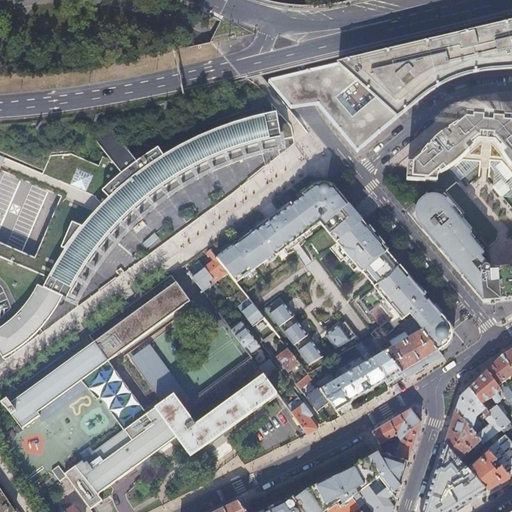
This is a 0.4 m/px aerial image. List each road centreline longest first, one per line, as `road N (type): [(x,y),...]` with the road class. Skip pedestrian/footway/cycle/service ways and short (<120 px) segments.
road 1 (primary): [(0,106),(157,84),(431,17)]
road 2 (tertiary): [(184,511),(429,382)]
road 3 (residential): [(289,0),(418,36),(511,30)]
road 4 (residential): [(497,340),(360,176)]
road 5 (primary): [(224,3),(306,28),(431,17)]
road 6 (residential): [(360,176),(452,97),(511,86)]
road 7 (residential): [(406,511),(436,418),(429,382)]
